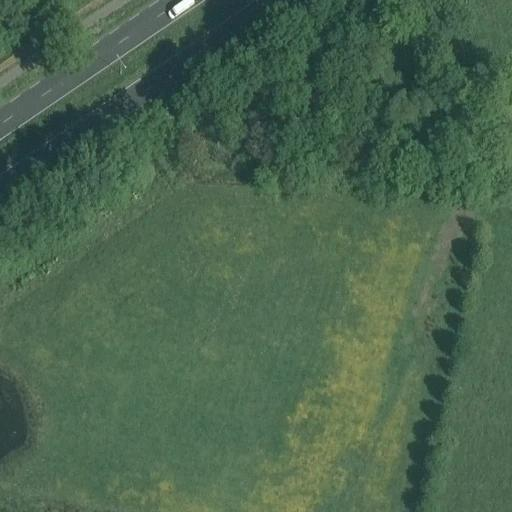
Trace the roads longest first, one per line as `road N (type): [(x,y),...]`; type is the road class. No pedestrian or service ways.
road 1 (primary): [(0,197),(286,0)]
road 2 (primary): [(179,0),(0,118)]
road 3 (track): [(511,120),(483,112),(392,0)]
